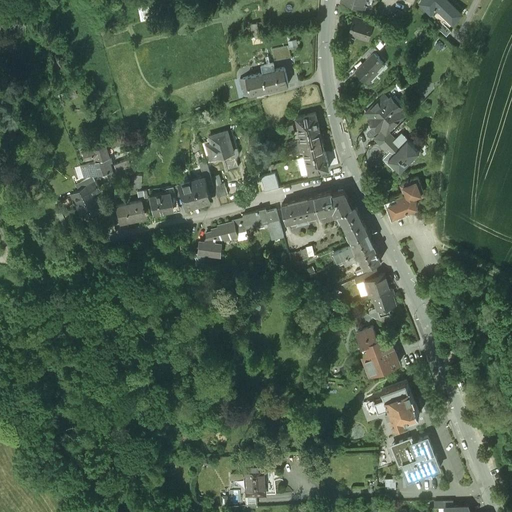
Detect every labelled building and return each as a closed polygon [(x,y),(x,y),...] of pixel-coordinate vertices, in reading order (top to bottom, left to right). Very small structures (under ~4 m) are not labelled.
[(462,11),(450,0),(420,0),(420,1),(431,11),(436,6),(439,10),(441,8),(454,20),(462,11)] [(143,2),(137,3),(140,18),(146,17),(143,2)] [(373,19),(354,14),(349,31),(369,36),(373,19)] [(452,29),(441,20),(436,25),(447,35),(452,29)] [(446,44),(439,38),(434,44),(440,50),(446,44)] [(292,43),(274,46),(275,58),(294,55),(292,43)] [(373,43),(363,53),(368,57),(375,50),(375,51),(377,48),(373,43)] [(368,57),(356,69),(365,78),(376,66),(379,69),(385,62),(379,56),(380,55),(375,51),(375,50),(368,57)] [(284,67),(246,76),(250,93),(289,83),(285,68),(284,67)] [(250,93),(246,76),(240,78),(243,88),(244,88),(246,94),(250,93)] [(403,113),(384,94),(367,111),(372,116),(370,118),(379,127),(381,125),(384,128),(386,130),(387,130),(403,113)] [(316,112),(296,117),(300,133),(320,128),(316,112)] [(320,128),(300,133),(302,140),(299,140),(297,139),(290,141),(292,148),(323,140),(320,128)] [(384,128),(375,138),(381,143),(390,134),(387,130),(386,130),(384,128)] [(227,131),(210,136),(212,142),(207,143),(211,159),(223,156),(224,159),(235,156),(227,131)] [(400,143),(390,134),(381,143),(390,153),(400,143)] [(119,135),(110,138),(113,145),(122,142),(119,135)] [(408,138),(388,158),(400,170),(420,150),(408,138)] [(323,140),(292,148),(293,154),(301,152),(301,151),(304,150),(306,156),(325,152),(323,140)] [(104,144),(91,147),(94,156),(94,158),(107,156),(104,144)] [(94,156),(91,147),(82,150),(84,158),(94,156)] [(325,152),(306,156),(310,172),(329,168),(325,152)] [(107,156),(94,158),(95,160),(96,164),(103,163),(106,171),(111,169),(112,169),(109,161),(111,161),(110,155),(107,156)] [(128,158),(114,164),(117,174),(123,171),(123,168),(130,165),(128,158)] [(103,163),(96,164),(95,160),(89,162),(92,174),(106,171),(103,163)] [(89,162),(81,165),(86,180),(93,176),(92,174),(89,162)] [(214,187),(207,163),(200,165),(204,177),(208,189),(214,188),(214,187)] [(111,169),(106,171),(109,183),(115,181),(111,169)] [(86,180),(76,186),(78,190),(72,194),(72,195),(95,181),(101,190),(93,176),(86,180)] [(418,204),(415,196),(424,192),(418,176),(401,182),(405,192),(385,200),(392,218),(410,211),(409,208),(418,204)] [(194,180),(191,181),(198,204),(205,202),(205,203),(211,201),(208,189),(204,177),(200,178),(200,177),(194,179),(194,180)] [(262,183),(264,193),(278,189),(275,179),(262,183)] [(99,210),(92,195),(101,190),(95,181),(72,195),(76,204),(83,218),(91,214),(92,215),(99,210)] [(191,181),(188,182),(188,181),(182,183),(182,184),(178,185),(182,196),(186,209),(199,205),(198,204),(191,181)] [(224,184),(214,187),(214,188),(217,199),(228,195),(224,184)] [(182,196),(178,185),(174,187),(173,187),(176,198),(182,196)] [(176,198),(173,187),(166,188),(167,193),(170,193),(173,209),(179,208),(176,198)] [(339,213),(352,238),(368,231),(353,201),(351,199),(349,199),(345,190),(332,194),(331,190),(315,195),(315,196),(308,198),(307,197),(289,202),(289,203),(282,205),(286,222),(298,220),(299,222),(310,219),(309,216),(320,214),(320,213),(334,209),(337,214),(339,213)] [(167,193),(150,197),(154,213),(173,210),(173,209),(170,193),(167,193)] [(72,194),(62,199),(67,209),(76,204),(72,195),(72,194)] [(67,209),(62,199),(57,202),(67,226),(73,223),(67,209)] [(141,202),(126,206),(126,205),(116,207),(121,224),(130,222),(129,221),(145,217),(143,210),(144,210),(141,202)] [(266,208),(256,211),(257,211),(243,215),(243,217),(246,228),(268,222),(272,239),(284,236),(276,209),(267,211),(266,208)] [(243,217),(233,220),(233,222),(236,233),(247,231),(246,228),(243,217)] [(233,222),(218,226),(218,228),(212,230),(212,232),(206,233),(207,237),(204,242),(199,241),(198,254),(220,256),(221,243),(221,241),(237,237),(236,233),(233,222)] [(352,238),(351,239),(353,244),(344,248),(347,256),(357,251),(374,244),(368,231),(352,238)] [(374,244),(357,251),(360,258),(364,267),(364,268),(375,263),(381,260),(374,244)] [(312,246),(306,247),(309,257),(314,255),(312,246)] [(306,247),(296,253),(289,254),(291,264),(298,262),(309,257),(306,247)] [(344,248),(332,254),(333,256),(335,255),(337,260),(344,257),(347,256),(344,248)] [(357,251),(347,256),(344,257),(346,261),(344,262),(345,264),(360,258),(357,251)] [(375,263),(364,268),(364,267),(356,271),(358,276),(358,277),(373,270),(377,268),(375,263)] [(373,270),(358,277),(358,276),(354,277),(356,283),(365,280),(365,279),(375,276),(373,270)] [(375,276),(365,279),(365,280),(370,296),(372,295),(389,290),(390,289),(385,273),(375,276)] [(342,291),(334,288),(332,293),(339,297),(342,291)] [(389,290),(372,295),(374,302),(375,301),(377,307),(369,309),(370,313),(376,317),(390,313),(388,307),(395,304),(393,295),(391,296),(389,290)] [(372,317),(365,312),(360,319),(364,322),(366,320),(369,322),(372,317)] [(391,340),(386,342),(384,336),(377,338),(372,326),(357,332),(362,345),(367,344),(369,348),(367,349),(369,353),(363,356),(370,374),(400,362),(396,353),(395,353),(395,351),(393,345),(391,340)] [(222,356),(223,347),(215,346),(210,355),(222,356)] [(406,380),(382,389),(385,397),(375,401),(379,411),(386,409),(389,416),(391,415),(395,426),(406,422),(406,423),(421,418),(415,403),(410,388),(409,388),(406,380)] [(418,440),(413,442),(411,437),(391,446),(400,466),(403,465),(409,480),(440,467),(428,436),(418,440)] [(262,462),(262,469),(275,468),(274,459),(262,460),(262,462)] [(246,498),(264,497),(262,469),(262,462),(244,463),(246,498)] [(395,480),(385,480),(385,491),(396,490),(395,480)]
